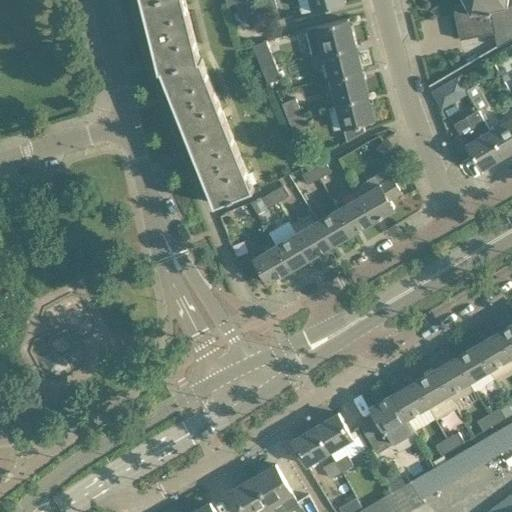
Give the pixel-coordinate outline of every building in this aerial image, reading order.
[(143,0),(142,0),(159,68),(201,59),(201,58),(199,58),(184,0),(143,0)] [(274,0),(259,0),(262,11),(276,7),(274,0)] [(310,0),(313,9),(326,6),(326,7),(330,6),(330,5),(343,2),(343,0),(340,1),(340,0),(310,0)] [(493,33),(496,47),(511,37),(511,0),(463,0),(466,4),(452,7),(459,40),(493,33)] [(350,31),(347,18),(306,28),(312,54),(324,51),(351,44),(348,31),(350,31)] [(266,40),(252,45),(261,69),(275,63),(266,40)] [(353,43),(351,44),(324,51),(330,77),(358,69),(354,57),(357,56),(353,43)] [(226,122),(201,59),(159,68),(159,69),(161,69),(188,137),(226,122)] [(281,78),(275,63),(261,69),(267,83),(281,78)] [(360,68),(358,69),(330,77),(336,102),(366,95),(366,94),(364,94),(361,82),(363,81),(360,68)] [(458,75),(433,89),(443,106),(468,91),(458,75)] [(369,106),(366,95),(336,102),(346,140),(364,130),(362,123),(373,120),(373,119),(370,119),(367,107),(369,106)] [(295,98),(282,103),(287,117),(300,111),(295,98)] [(504,154),(490,131),(484,121),(483,121),(480,116),(482,114),(479,110),(467,117),(474,129),(461,137),(466,145),(468,144),(481,167),(504,154)] [(306,125),(300,111),(287,117),(293,130),(306,125)] [(511,149),(511,117),(490,131),(504,154),(511,149)] [(188,137),(215,203),(253,188),(226,122),(188,137)] [(385,136),(376,147),(391,160),(400,148),(385,136)] [(325,160),(313,166),(319,176),(331,170),(325,160)] [(319,176),(313,166),(302,173),(308,183),(319,176)] [(388,198),(399,191),(387,169),(375,176),(380,184),(358,197),(371,220),(379,215),(379,217),(382,215),(381,214),(393,207),(388,198)] [(284,184),(272,190),(278,200),(289,193),(284,184)] [(278,200),(272,190),(260,197),(266,207),(278,200)] [(371,220),(358,197),(338,209),(351,232),(371,220)] [(351,232),(338,209),(317,221),(330,244),(351,232)] [(330,244),(317,221),(297,232),(296,233),(309,256),(330,244)] [(309,256),(296,233),(275,245),(288,268),(309,256)] [(288,268),(275,245),(255,257),(252,252),(238,260),(241,269),(256,260),(268,280),(288,268)] [(511,354),(511,323),(497,332),(511,356),(511,354)] [(511,356),(497,332),(476,345),(489,368),(511,356)] [(489,368),(476,345),(455,357),(468,380),(489,368)] [(468,380),(455,357),(434,369),(456,408),(458,407),(454,400),(473,389),(468,380)] [(456,408),(434,369),(412,382),(426,405),(427,405),(436,419),(456,408)] [(426,405),(412,382),(391,394),(406,419),(407,418),(407,417),(426,405)] [(393,442),(414,430),(407,418),(406,419),(391,394),(370,406),(375,415),(361,424),(367,435),(377,451),(393,442)] [(506,417),(500,406),(489,413),(488,414),(493,424),(506,417)] [(353,438),(348,429),(338,413),(316,426),(330,451),(341,444),(353,438)] [(493,424),(488,414),(477,420),(483,430),(493,424)] [(511,445),(511,429),(508,423),(499,428),(510,447),(511,445)] [(330,451),(316,426),(293,440),(302,456),(307,464),(330,451)] [(510,447),(499,428),(491,433),(502,452),(510,447)] [(451,448),(464,441),(458,430),(445,438),(451,448)] [(502,452),(491,433),(482,438),(493,457),(502,452)] [(451,448),(445,438),(436,444),(442,454),(451,448)] [(493,457),(482,438),(473,443),(484,462),(493,457)] [(484,462),(473,443),(465,448),(476,467),(484,462)] [(476,467),(465,448),(456,453),(467,472),(476,467)] [(467,472),(456,453),(447,458),(458,477),(467,472)] [(353,464),(347,454),(337,460),(339,465),(337,466),(340,471),(353,464)] [(458,477),(447,458),(439,464),(450,482),(458,477)] [(337,460),(336,460),(324,467),(330,477),(340,471),(337,466),(339,465),(337,460)] [(263,469),(253,475),(274,511),(289,511),(291,511),(289,507),(298,502),(276,464),(266,470),(263,469)] [(450,482),(439,464),(430,469),(441,487),(450,482)] [(441,487),(430,469),(421,474),(432,493),(441,487)] [(432,493),(421,474),(413,479),(424,498),(432,493)] [(244,483),(233,489),(244,507),(246,511),(274,511),(253,475),(244,480),(244,483)] [(424,498),(413,479),(402,485),(415,508),(426,502),(424,498)] [(402,511),(408,511),(415,508),(402,485),(391,492),(402,511)] [(385,511),(402,511),(391,492),(378,499),(385,511)] [(511,511),(511,499),(509,496),(501,502),(508,511),(511,511)] [(385,511),(378,499),(366,506),(369,511),(385,511)] [(216,511),(211,502),(200,508),(198,507),(189,511),(216,511)] [(508,511),(501,502),(493,508),(495,511),(508,511)]
